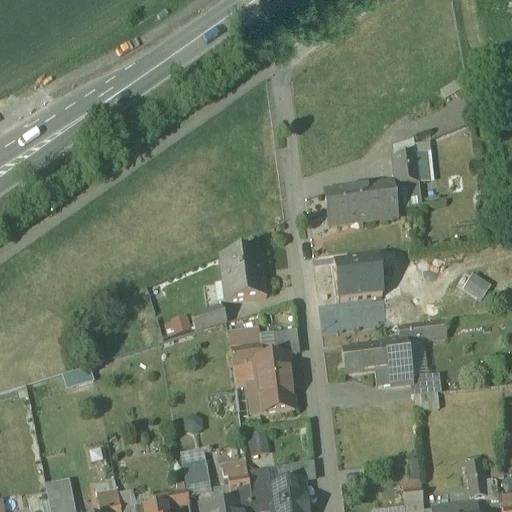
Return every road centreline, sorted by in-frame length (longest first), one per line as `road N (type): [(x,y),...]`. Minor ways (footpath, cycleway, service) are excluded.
road 1 (residential): [(355,0),(282,51),(277,66),(331,511)]
road 2 (primary): [(1,174),(252,0)]
